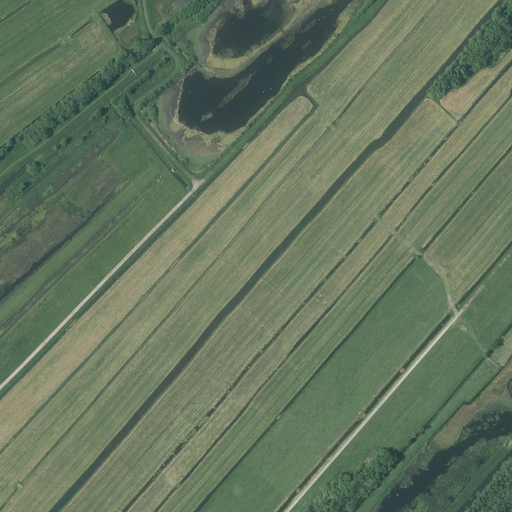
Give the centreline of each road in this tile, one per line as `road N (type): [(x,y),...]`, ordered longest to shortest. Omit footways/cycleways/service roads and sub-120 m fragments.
road 1 (track): [(0,387),(379,0)]
road 2 (track): [(372,214),(443,280),(455,319),(288,511)]
road 3 (track): [(169,51),(177,69),(132,112),(198,184)]
